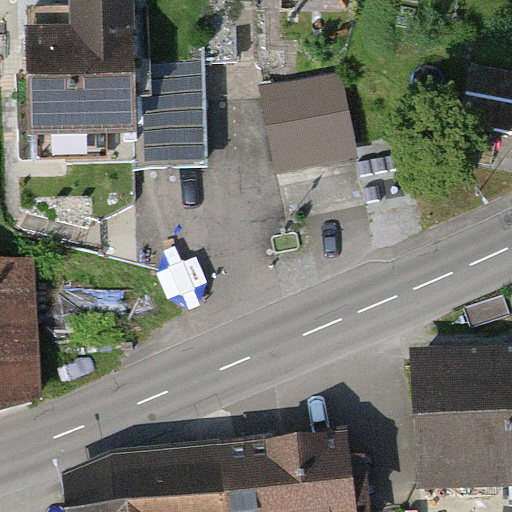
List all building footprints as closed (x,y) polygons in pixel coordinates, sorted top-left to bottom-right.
[(135,148),(131,8),(24,10),(28,151),(135,148)] [(149,166),(214,166),(214,61),(159,61),(159,101),(149,101),(149,166)] [(341,70),(263,85),(278,160),(356,144),(341,70)] [(511,77),(474,70),(462,131),(511,141),(511,77)] [(0,416),(35,407),(27,268),(0,267),(0,416)] [(511,364),(408,368),(413,511),(511,506),(511,364)] [(353,511),(344,446),(111,475),(54,497),(56,511),(353,511)]
